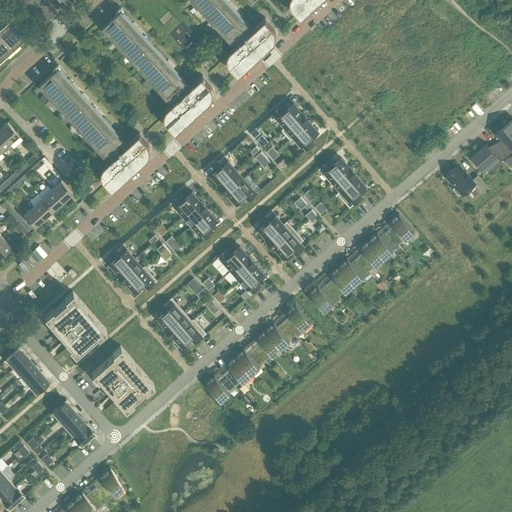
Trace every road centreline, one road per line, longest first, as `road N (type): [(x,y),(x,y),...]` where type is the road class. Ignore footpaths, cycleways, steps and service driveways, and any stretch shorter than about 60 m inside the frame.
road 1 (residential): [(511,93),(116,439)]
road 2 (residential): [(3,309),(116,439)]
road 3 (residential): [(172,147),(271,57)]
road 4 (residential): [(172,147),(73,237)]
